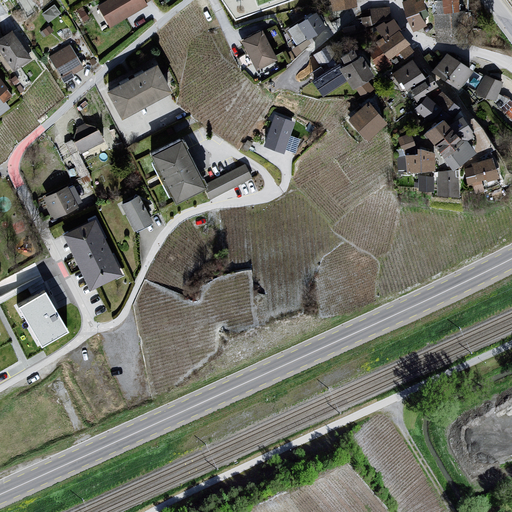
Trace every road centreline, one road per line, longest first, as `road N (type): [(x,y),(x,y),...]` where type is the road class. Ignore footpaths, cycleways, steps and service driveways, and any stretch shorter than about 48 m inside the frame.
road 1 (primary): [(511,258),(0,493)]
road 2 (residential): [(90,329),(13,164),(19,148),(187,0)]
road 3 (unclassified): [(511,344),(152,511)]
road 4 (residential): [(90,329),(124,314),(162,233),(181,216),(272,193)]
road 5 (track): [(386,402),(450,511)]
